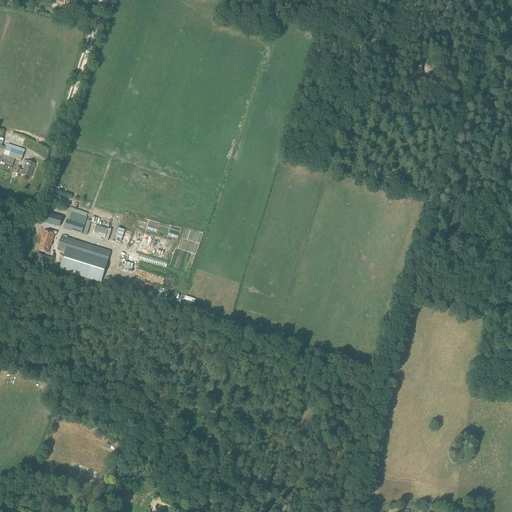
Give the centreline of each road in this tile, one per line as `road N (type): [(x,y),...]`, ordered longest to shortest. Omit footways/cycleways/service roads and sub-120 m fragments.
road 1 (track): [(487,0),(382,377),(357,511)]
road 2 (track): [(52,162),(106,0)]
road 3 (track): [(260,0),(419,58)]
road 4 (unclassified): [(52,162),(0,321)]
